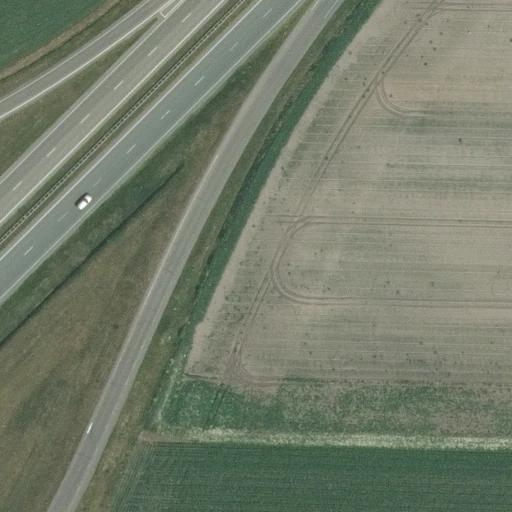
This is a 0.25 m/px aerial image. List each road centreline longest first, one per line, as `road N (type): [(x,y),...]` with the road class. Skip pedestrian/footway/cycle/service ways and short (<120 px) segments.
road 1 (trunk): [(57,511),(212,178),(327,0)]
road 2 (trunk): [(0,277),(280,0)]
road 3 (trunk): [(202,0),(0,202)]
road 4 (trunk): [(161,0),(0,111)]
